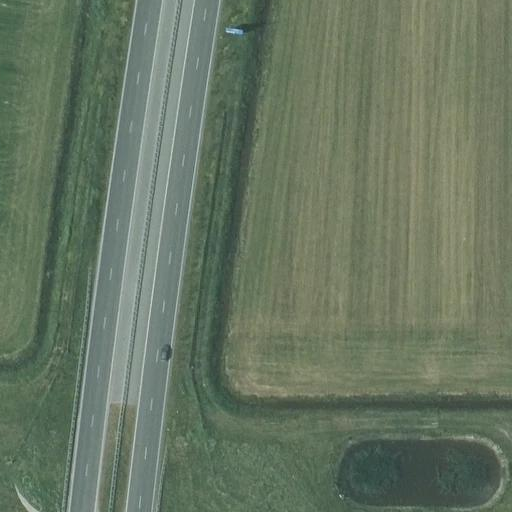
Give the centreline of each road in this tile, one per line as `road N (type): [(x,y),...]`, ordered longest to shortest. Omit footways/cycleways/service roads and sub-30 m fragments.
road 1 (trunk): [(150,0),(81,511)]
road 2 (trunk): [(138,511),(205,0)]
